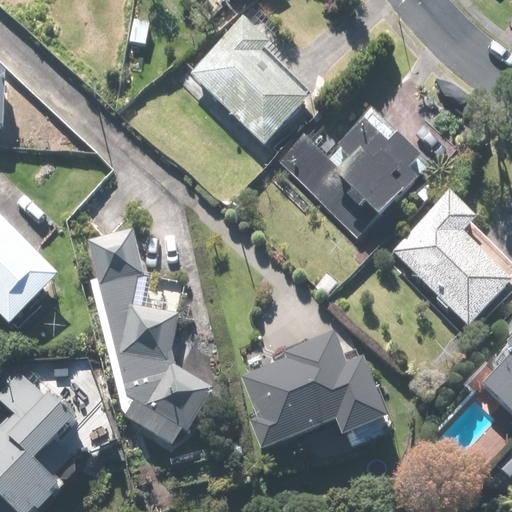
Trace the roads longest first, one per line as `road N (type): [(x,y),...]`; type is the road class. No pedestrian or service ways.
road 1 (unknown): [(0,55),(120,163),(132,188),(155,336)]
road 2 (residential): [(420,0),(511,82)]
